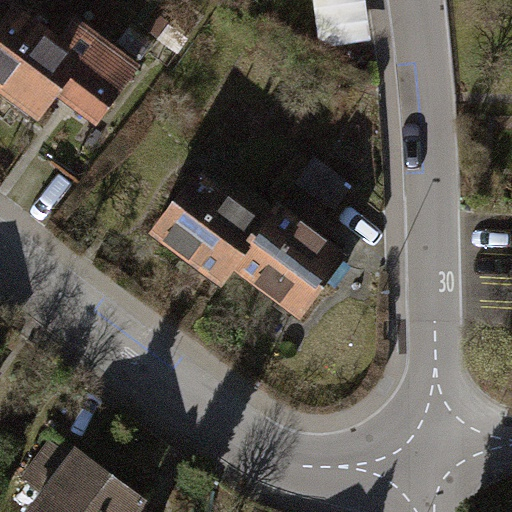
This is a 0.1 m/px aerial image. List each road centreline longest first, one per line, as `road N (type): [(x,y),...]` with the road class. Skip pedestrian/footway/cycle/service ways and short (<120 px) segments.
road 1 (residential): [(0,247),(291,462),(443,453)]
road 2 (residential): [(413,0),(430,149),(443,453)]
